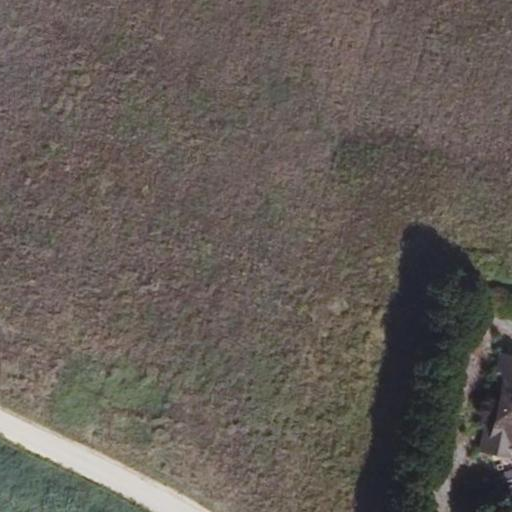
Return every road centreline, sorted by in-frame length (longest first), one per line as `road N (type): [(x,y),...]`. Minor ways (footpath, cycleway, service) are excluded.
road 1 (track): [(155,511),(0,438)]
road 2 (unknown): [(437,511),(448,447),(491,461),(511,490)]
